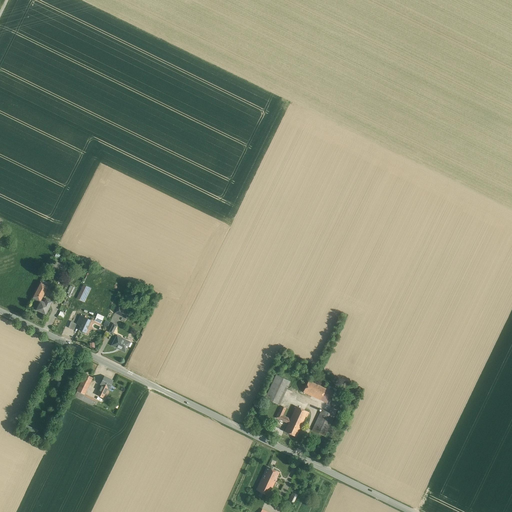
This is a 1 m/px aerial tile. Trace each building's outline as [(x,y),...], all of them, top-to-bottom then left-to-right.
[(57,262),(55,266),(65,271),(67,266),(57,262)] [(40,281),(32,298),(39,302),(40,300),(48,285),(41,282),(40,281)] [(73,296),(77,289),(71,285),(67,293),(68,294),(67,296),(70,297),(71,295),(73,296)] [(83,289),(78,299),(84,301),(88,292),(83,289)] [(40,300),(39,302),(35,309),(46,314),(50,305),(48,304),(48,303),(45,301),(44,302),(40,300)] [(130,312),(122,308),(118,314),(126,318),(130,312)] [(66,314),(60,311),(57,317),(63,319),(66,314)] [(104,317),(97,314),(94,320),(101,323),(104,317)] [(91,320),(80,316),(76,324),(80,325),(78,330),(86,333),(91,320)] [(76,324),(71,321),(68,327),(73,330),(76,324)] [(132,343),(117,335),(112,345),(125,352),(128,346),(130,347),(132,343)] [(85,374),(74,396),(81,400),(84,394),(92,377),(85,374)] [(276,375),(265,398),(279,405),(290,381),(276,375)] [(104,376),(100,384),(102,384),(97,395),(103,398),(108,387),(109,388),(113,381),(104,376)] [(331,391),(309,380),(303,391),(303,392),(307,394),(326,402),(329,395),(331,391)] [(302,391),(298,398),(304,400),(307,394),(303,392),(303,391),(302,391)] [(95,399),(84,394),(81,400),(92,405),(95,399)] [(281,406),(276,418),(288,423),(290,419),(283,415),(286,408),(281,406)] [(309,412),(296,406),(290,419),(302,424),(305,416),(307,417),(309,412)] [(331,407),(329,412),(335,415),(337,410),(331,407)] [(322,409),(312,430),(325,436),(335,415),(329,412),(322,409)] [(302,424),(290,419),(288,423),(284,431),(296,436),(302,424)] [(27,425),(24,431),(35,435),(37,430),(27,425)] [(267,468),(256,491),(268,496),(279,474),(267,468)] [(275,489),(281,491),(284,484),(278,481),(275,489)] [(292,492),(288,501),(293,504),(297,495),(292,492)]
